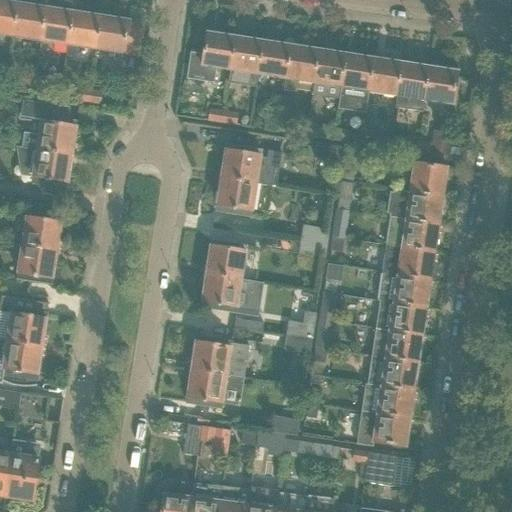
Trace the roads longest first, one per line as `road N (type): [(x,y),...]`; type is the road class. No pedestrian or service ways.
road 1 (residential): [(436,511),(505,17)]
road 2 (residential): [(147,149),(125,159),(118,174),(64,511)]
road 3 (residential): [(118,511),(170,174),(147,149)]
road 4 (residential): [(147,149),(169,0)]
